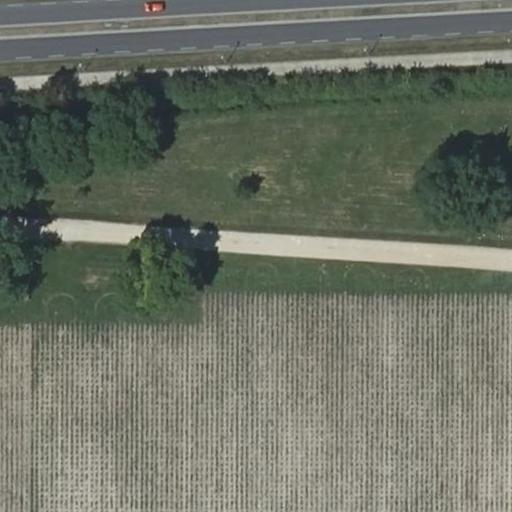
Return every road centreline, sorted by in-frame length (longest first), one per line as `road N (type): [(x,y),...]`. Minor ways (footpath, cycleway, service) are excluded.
road 1 (secondary): [(0,48),(511,21)]
road 2 (secondary): [(278,0),(0,15)]
